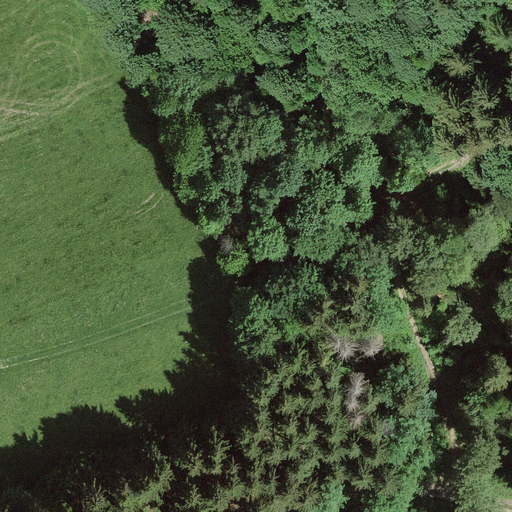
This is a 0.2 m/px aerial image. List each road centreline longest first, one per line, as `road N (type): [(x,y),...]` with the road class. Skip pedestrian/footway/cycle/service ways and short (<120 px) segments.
road 1 (track): [(0,363),(33,359),(248,285)]
road 2 (track): [(511,506),(388,491),(274,511)]
